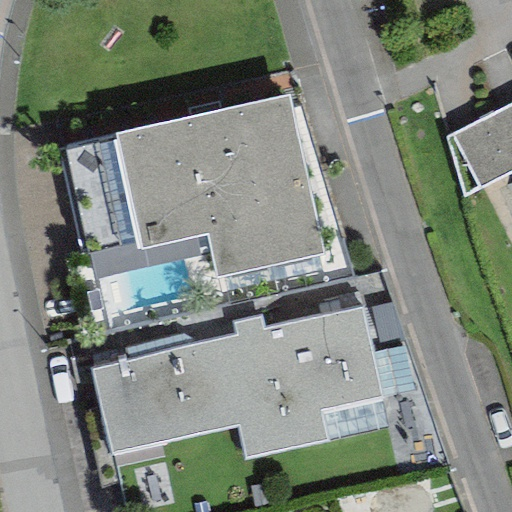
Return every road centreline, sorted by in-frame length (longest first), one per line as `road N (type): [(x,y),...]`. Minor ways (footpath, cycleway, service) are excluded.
road 1 (residential): [(503,511),(338,0)]
road 2 (residential): [(32,511),(0,363)]
